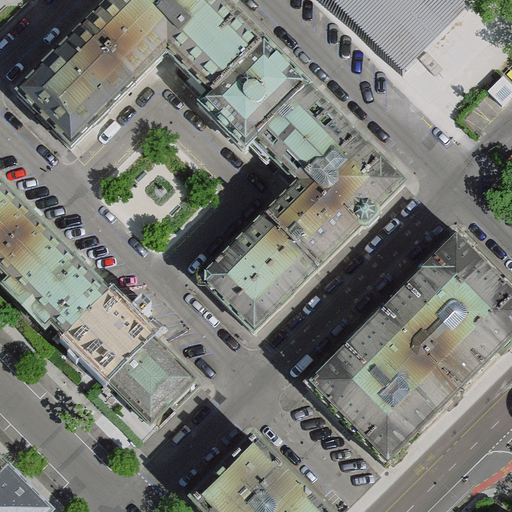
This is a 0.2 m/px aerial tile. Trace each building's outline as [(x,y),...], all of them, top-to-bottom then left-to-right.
[(219,0),(118,0),(83,34),(136,87),(168,56),(211,99),(265,46),(219,0)] [(330,0),(403,72),(467,8),(459,0),(330,0)] [(83,34),(20,98),(73,150),(136,87),(83,34)] [(265,46),(211,99),(202,109),(246,154),(256,144),(309,91),(265,46)] [(404,186),(309,91),(256,144),(300,188),(267,219),(319,272),(404,186)] [(0,263),(39,225),(0,185),(0,263)] [(319,272),(267,219),(203,281),(255,335),(319,272)] [(39,225),(0,263),(0,272),(10,282),(3,288),(47,332),(52,327),(66,340),(110,296),(39,225)] [(511,346),(511,294),(459,241),(384,315),(463,395),(511,346)] [(155,341),(110,296),(66,340),(111,385),(155,341)] [(463,395),(384,315),(309,388),(388,469),(463,395)] [(196,382),(155,341),(111,385),(151,426),(196,382)] [(323,511),(255,442),(194,502),(203,511),(323,511)] [(0,477),(9,469),(0,460),(0,477)] [(51,511),(9,469),(0,477),(0,511),(51,511)]
